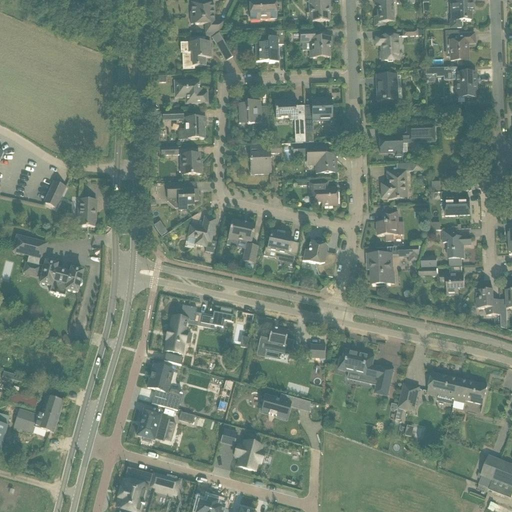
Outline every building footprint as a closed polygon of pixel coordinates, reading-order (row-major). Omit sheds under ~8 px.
[(276,20),(275,0),(266,0),(266,2),(263,2),(263,0),(249,1),(250,22),(259,22),(259,20),(276,20)] [(309,1),(310,23),(329,22),(328,9),(330,9),(330,0),(309,1)] [(374,18),(374,27),(386,27),(385,24),(394,23),(392,0),(374,0),(374,7),(378,7),(378,18),(374,18)] [(473,5),(472,0),(449,0),(451,21),(449,21),(450,29),(461,28),(461,21),(471,21),(470,5),(473,5)] [(214,22),(213,5),(204,5),(204,3),(191,4),(191,13),(190,13),(190,14),(194,14),(195,25),(205,25),(205,34),(218,34),(220,31),(224,22),(214,22)] [(331,45),(331,38),(315,39),(314,31),(300,32),(300,44),(309,44),(310,59),(330,59),(329,46),(331,45)] [(256,63),(269,63),(269,64),(278,64),(277,46),(285,46),(285,32),(271,33),(272,39),(268,39),(268,44),(255,44),(256,63)] [(450,43),(450,62),(468,61),(467,45),(474,45),(474,35),(458,36),(458,32),(445,33),(445,43),(450,43)] [(219,34),(214,37),(212,38),(219,51),(226,47),(219,34)] [(381,46),(382,62),(398,61),(397,38),(376,39),(376,47),(381,46)] [(210,59),(210,56),(209,56),(209,53),(210,53),(210,43),(188,44),(188,53),(182,54),(183,71),(194,70),(194,67),(205,67),(205,59),(210,59)] [(448,69),(425,70),(425,76),(435,76),(435,79),(443,79),(443,83),(456,82),(456,74),(452,75),(452,69),(448,69)] [(475,74),(456,74),(456,82),(457,99),(473,98),(473,86),(476,86),(475,74)] [(378,92),(378,101),(396,101),(395,77),(377,78),(377,87),(378,87),(378,92)] [(175,83),(175,94),(175,100),(186,99),(186,104),(207,104),(206,94),(199,94),(199,82),(175,83)] [(312,117),(304,117),(305,134),(313,134),(313,123),(331,122),(331,99),(312,100),(312,117)] [(288,102),(275,102),(275,120),(289,119),(289,121),(294,121),(295,140),(295,145),(305,145),(305,134),(304,117),(297,118),(296,101),(288,101),(288,102)] [(268,120),(261,120),(260,102),(247,102),(247,104),(238,105),(239,125),(248,124),(248,125),(252,125),(253,131),(268,131),(268,120)] [(162,113),(163,122),(181,121),(181,112),(162,113)] [(185,120),(185,130),(179,130),(179,132),(178,132),(178,141),(187,141),(187,140),(204,139),(204,128),(206,128),(205,119),(185,120)] [(402,158),(401,145),(433,144),(433,128),(408,129),(408,136),(379,137),(380,155),(395,154),(395,158),(402,158)] [(295,145),(291,145),(291,151),(294,153),(305,152),(305,145),(295,145)] [(250,155),(250,176),(271,175),(270,155),(281,154),(281,146),(256,147),(257,155),(250,155)] [(178,148),(158,149),(159,157),(178,156),(178,148)] [(318,173),(318,174),(333,174),(333,173),(336,173),(336,160),(330,155),(326,156),(326,151),(308,151),(308,156),(307,156),(307,161),(308,161),(308,166),(315,166),(316,173),(318,173)] [(199,155),(181,156),(181,176),(201,175),(201,166),(199,166),(199,155)] [(388,199),(388,201),(406,201),(405,173),(390,173),(390,185),(381,185),(382,200),(388,199)] [(44,204),(55,209),(66,188),(54,182),(44,204)] [(337,190),(327,190),(327,183),(309,184),(310,198),(313,198),(313,204),(322,204),(322,208),(337,207),(337,190)] [(181,191),(181,184),(167,184),(167,200),(178,199),(178,211),(187,211),(187,207),(194,207),(194,203),(198,203),(198,190),(188,191),(181,191)] [(470,217),(469,200),(457,201),(457,193),(441,193),(441,201),(445,201),(445,218),(470,217)] [(96,201),(79,200),(78,228),(95,228),(96,201)] [(394,242),(394,236),(397,236),(396,223),(398,223),(397,213),(382,214),(383,224),(377,224),(377,237),(386,237),(386,242),(394,242)] [(211,242),(215,221),(205,219),(202,230),(190,227),(188,238),(196,240),(195,246),(206,248),(205,253),(212,254),(213,250),(215,250),(216,243),(211,242)] [(251,246),(255,226),(247,225),(246,225),(242,225),(243,224),(232,221),(227,242),(238,245),(239,241),(247,243),(242,262),(254,265),(258,247),(251,246)] [(293,274),(299,245),(289,243),(291,234),(287,233),(287,235),(271,232),(267,251),(282,254),(279,266),(288,268),(287,273),(293,274)] [(447,244),(448,261),(463,260),(463,251),(462,251),(462,246),(471,246),(471,238),(457,238),(456,233),(442,233),(443,244),(447,244)] [(81,281),(80,281),(82,273),(71,271),(70,276),(55,272),(56,267),(45,264),(45,267),(38,266),(41,256),(30,253),(33,242),(17,238),(13,252),(29,256),(26,266),(39,269),(38,274),(43,275),(40,285),(51,287),(49,293),(54,295),(60,297),(60,296),(65,297),(66,291),(77,294),(79,287),(80,287),(81,286),(82,285),(82,284),(82,283),(82,282),(81,281)] [(316,268),(324,265),(328,248),(327,248),(326,248),(325,247),(325,246),(322,243),(320,245),(310,243),(308,251),(305,251),(302,262),(315,265),(316,268)] [(423,257),(424,248),(399,249),(400,259),(409,258),(409,263),(420,263),(420,257),(423,257)] [(368,256),(368,265),(373,265),(373,271),(372,271),(372,286),(392,285),(391,255),(368,256)] [(421,269),(437,269),(436,257),(421,258),(421,269)] [(325,268),(324,268),(327,278),(332,279),(334,268),(327,267),(325,268)] [(437,269),(419,270),(419,278),(437,277),(437,269)] [(464,274),(440,275),(440,285),(446,285),(447,297),(459,297),(459,291),(465,290),(464,274)] [(500,301),(501,316),(507,316),(507,310),(511,310),(511,290),(506,291),(506,301),(500,301)] [(501,316),(500,301),(493,301),(493,291),(480,292),(480,299),(476,300),(477,310),(486,309),(487,317),(501,316)] [(210,318),(209,326),(223,328),(224,322),(231,323),(232,316),(213,313),(212,319),(210,318)] [(165,351),(165,352),(182,355),(182,354),(181,354),(183,345),(185,345),(187,333),(185,333),(187,321),(172,318),(170,330),(168,330),(166,341),(168,342),(166,351),(165,351)] [(286,340),(288,333),(271,329),(269,337),(261,335),(256,357),(264,359),(266,352),(291,357),(294,342),(286,340)] [(310,346),(310,359),(325,360),(326,347),(310,346)] [(387,397),(393,371),(381,368),(380,372),(374,370),(375,368),(372,367),(374,357),(346,351),(344,359),(341,358),(338,371),(362,376),(361,381),(377,385),(375,394),(387,397)] [(168,356),(166,363),(184,368),(186,361),(181,360),(168,356)] [(150,381),(147,389),(155,391),(162,393),(166,394),(165,399),(164,401),(153,398),(151,405),(177,412),(179,405),(173,403),(170,402),(173,393),(173,391),(168,390),(173,372),(154,366),(151,375),(151,376),(150,379),(150,380),(149,380),(150,380),(150,381)] [(4,373),(2,379),(21,384),(23,379),(4,373)] [(438,395),(455,399),(460,380),(432,374),(427,396),(437,398),(438,395)] [(473,384),(460,380),(455,399),(454,402),(465,405),(466,402),(483,406),(487,387),(473,384)] [(225,381),(217,411),(226,414),(234,384),(225,381)] [(414,413),(419,389),(404,385),(398,409),(414,413)] [(11,393),(8,404),(34,412),(35,409),(38,399),(12,392),(11,393)] [(266,398),(262,413),(265,414),(265,413),(269,414),(268,416),(269,416),(269,415),(272,416),(272,417),(272,416),(275,416),(275,418),(275,419),(275,420),(285,422),(285,421),(289,408),(289,406),(301,409),(303,402),(281,395),(279,401),(278,401),(278,402),(276,402),(276,401),(266,398)] [(46,397),(41,413),(58,418),(63,403),(46,397)] [(53,434),(58,418),(41,413),(38,412),(36,416),(20,411),(14,428),(33,434),(34,428),(53,434)] [(139,428),(137,437),(143,439),(142,442),(151,444),(152,442),(154,442),(154,440),(162,442),(164,443),(164,441),(168,442),(171,443),(173,434),(167,432),(169,424),(169,422),(165,421),(160,419),(160,417),(144,412),(143,414),(141,413),(139,420),(141,421),(141,422),(139,428)] [(181,414),(179,421),(192,425),(194,417),(181,414)] [(224,431),(220,444),(233,448),(237,435),(224,431)] [(237,447),(234,457),(234,458),(236,458),(238,458),(240,459),(239,461),(238,465),(238,466),(237,466),(237,468),(243,470),(255,473),(257,464),(261,465),(263,454),(260,454),(261,449),(261,448),(256,446),(244,443),(243,446),(243,449),(237,447)] [(488,494),(489,491),(500,462),(489,458),(482,475),(479,474),(477,479),(481,480),(478,486),(479,486),(478,490),(488,494)] [(511,466),(500,462),(493,481),(511,488),(511,466)] [(119,499),(117,508),(130,511),(139,511),(142,506),(144,507),(144,504),(142,504),(146,488),(154,490),(175,496),(178,483),(153,476),(153,477),(138,473),(135,484),(124,481),(122,490),(120,490),(118,499),(119,499)] [(199,502),(195,511),(229,511),(224,510),(225,507),(217,505),(218,503),(207,500),(206,504),(199,502)]
